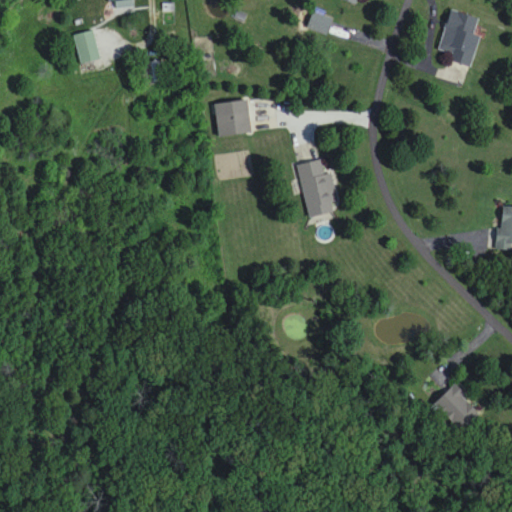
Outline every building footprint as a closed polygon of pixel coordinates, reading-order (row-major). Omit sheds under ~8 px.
[(134,0),(107,0),(108,8),(135,6),(134,0)] [(471,64),(478,36),(474,35),(478,17),(448,10),(437,56),(471,64)] [(326,35),(331,20),(312,13),(307,28),(326,35)] [(73,36),(79,64),(99,60),(93,32),(73,36)] [(213,105),(216,136),(249,132),(246,101),(213,105)] [(220,158),(222,177),(250,174),(248,155),(220,158)] [(307,216),(337,210),(329,173),(323,174),(320,159),(296,164),(307,216)] [(511,206),(501,206),(500,230),(490,229),(490,249),(511,249),(511,206)] [(480,413),(453,385),(432,406),(460,433),(480,413)]
